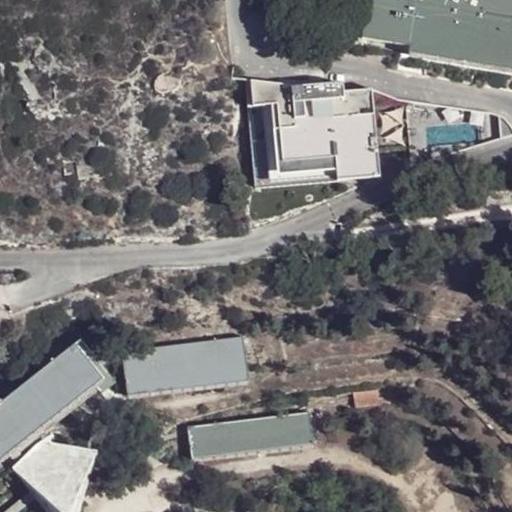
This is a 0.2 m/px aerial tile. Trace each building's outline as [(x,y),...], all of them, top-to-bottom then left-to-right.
[(511,0),(418,0),(418,1),(411,0),(369,0),(363,38),(410,45),(511,61),(511,0)] [(511,70),(511,61),(410,45),(409,54),(511,70)] [(294,84),(245,78),(248,106),(277,104),(283,162),(336,159),(339,180),(379,177),(377,151),(372,90),(344,91),(342,81),(294,84)] [(277,104),(248,106),(256,188),(339,180),(336,159),(283,162),(277,104)] [(505,118),(499,117),(500,138),(511,134),(511,127),(505,118)] [(97,355),(85,338),(0,406),(0,466),(98,387),(106,395),(120,384),(104,363),(97,355)] [(130,396),(252,383),(248,352),(246,338),(125,352),(125,360),(130,396)] [(125,360),(125,352),(97,355),(104,363),(125,360)] [(356,394),(358,410),(382,406),(380,391),(356,394)] [(358,410),(356,394),(320,399),(322,415),(358,410)] [(194,461),(314,448),(311,414),(190,428),(194,461)] [(47,511),(82,511),(100,454),(98,453),(90,452),(65,444),(65,445),(60,442),(53,443),(51,445),(49,449),(48,447),(16,473),(33,494),(38,500),(47,511)] [(10,511),(23,511),(38,500),(33,494),(10,511)]
